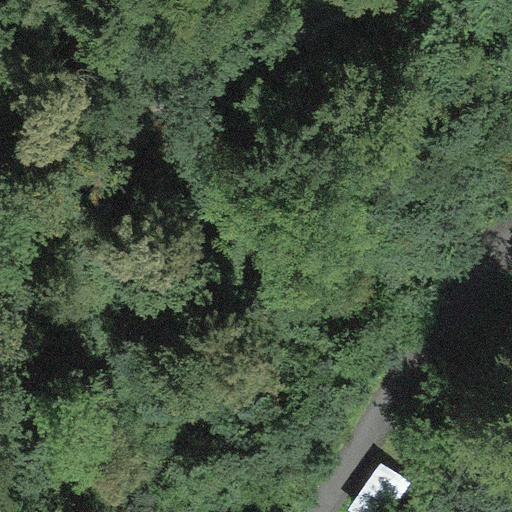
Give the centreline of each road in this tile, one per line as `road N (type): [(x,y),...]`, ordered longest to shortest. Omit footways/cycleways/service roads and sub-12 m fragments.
road 1 (track): [(0,178),(324,0)]
road 2 (track): [(511,241),(317,511)]
